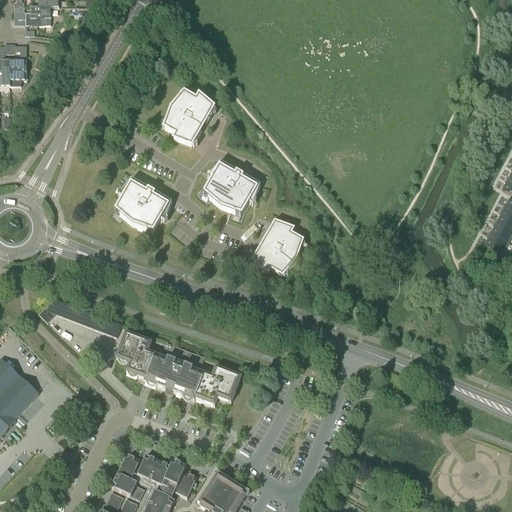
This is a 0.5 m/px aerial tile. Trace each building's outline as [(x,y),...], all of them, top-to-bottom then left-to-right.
[(38,11),(59,10),(59,0),(38,0),(38,11)] [(25,22),(25,24),(25,29),(51,28),(51,11),(59,11),(59,10),(38,11),(30,11),(30,16),(16,16),(16,22),(25,22)] [(50,61),(56,51),(50,47),(49,49),(48,48),(42,57),(50,61)] [(10,84),(10,90),(21,89),(21,83),(26,83),(26,49),(15,49),(15,55),(20,55),(20,63),(10,63),(10,68),(10,84)] [(0,89),(10,90),(10,84),(10,68),(10,63),(9,63),(9,68),(4,68),(4,55),(0,55),(0,89)] [(196,103),(194,102),(182,95),(179,100),(170,111),(164,125),(162,130),(176,138),(173,143),(194,150),(195,145),(206,126),(212,116),(215,112),(199,99),(198,99),(196,103)] [(252,207),(255,202),(260,188),(220,165),(219,165),(210,177),(207,181),(211,183),(203,197),(208,200),(220,210),(236,216),(240,218),(248,204),(252,207)] [(511,182),(508,180),(501,191),(511,197),(511,182)] [(164,224),(166,220),(172,205),(131,182),(121,194),(119,198),(123,201),(115,215),(119,217),(132,228),(147,233),(152,236),(160,222),(164,224)] [(511,202),(508,201),(502,212),(511,217),(511,202)] [(511,217),(502,212),(496,224),(511,232),(511,217)] [(287,274),(297,263),(302,249),(304,244),(290,236),(293,232),(293,231),(273,224),(271,229),(265,239),(254,258),(251,262),(268,275),(270,271),(284,279),(287,274)] [(511,232),(496,224),(489,235),(507,245),(511,235),(511,232)] [(489,235),(483,247),(501,256),(507,245),(489,235)] [(118,342),(123,330),(55,304),(39,319),(49,328),(58,320),(118,342)] [(168,364),(149,357),(152,347),(127,338),(117,363),(130,368),(127,376),(146,384),(146,386),(195,405),(196,402),(216,410),(219,402),(232,407),(242,381),(217,372),(213,381),(194,374),(194,372),(169,363),(168,364)] [(203,370),(206,361),(168,347),(165,355),(203,370)] [(0,438),(2,439),(16,424),(15,423),(38,398),(0,363),(0,438)] [(140,503),(144,492),(136,489),(137,487),(131,484),(140,463),(126,457),(111,491),(131,500),(131,499),(140,503)] [(170,470),(146,459),(137,478),(159,489),(157,493),(151,491),(141,511),(169,511),(174,504),(171,502),(174,495),(187,501),(196,480),(184,475),(186,470),(173,464),(170,470)] [(237,511),(248,496),(217,476),(196,508),(202,511),(201,511),(237,511)] [(325,481),(315,477),(313,483),(322,487),(325,481)] [(106,511),(117,511),(123,501),(111,495),(104,511),(106,511)] [(135,511),(137,508),(126,502),(120,511),(135,511)]
